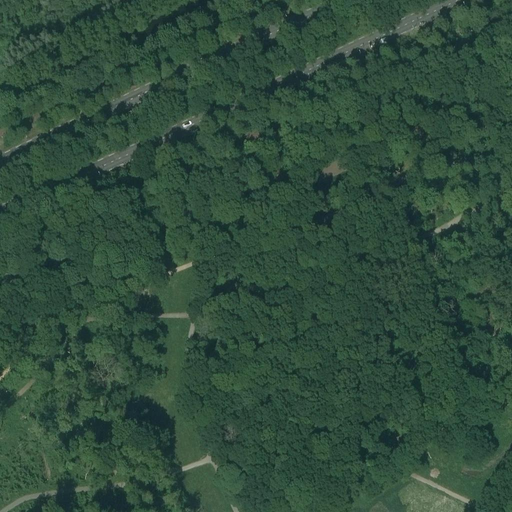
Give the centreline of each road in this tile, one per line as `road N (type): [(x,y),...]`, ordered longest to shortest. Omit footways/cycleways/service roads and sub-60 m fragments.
road 1 (unclassified): [(0,292),(281,192),(511,91)]
road 2 (unknown): [(511,157),(422,165),(352,210),(158,275),(22,309),(16,331)]
road 3 (trunk): [(0,212),(459,0)]
road 4 (trunk): [(356,0),(0,162)]
